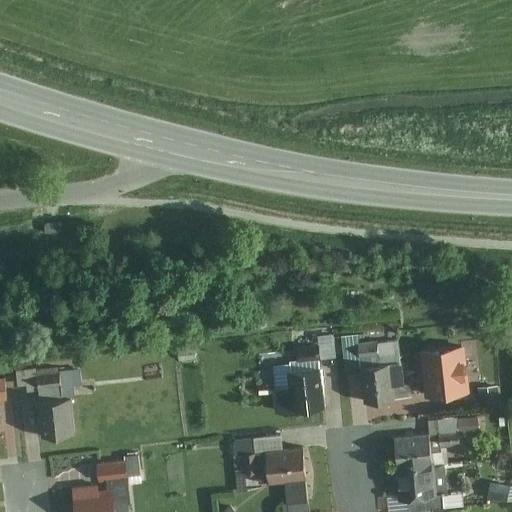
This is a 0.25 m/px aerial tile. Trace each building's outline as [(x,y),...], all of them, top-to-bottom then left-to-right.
[(318,359),(333,358),(332,336),(316,337),(318,359)] [(381,360),(379,346),(361,348),(362,362),(381,360)] [(462,346),(425,350),(429,394),(467,390),(462,346)] [(394,402),(390,366),(363,368),(367,405),(394,402)] [(55,371),(18,374),(20,394),(57,391),(55,371)] [(326,409),(322,371),(288,375),(292,413),(326,409)] [(74,435),(70,402),(40,405),(43,438),(74,435)] [(429,433),(395,436),(401,498),(408,497),(435,495),(435,494),(442,493),(443,494),(447,494),(444,466),(433,467),(432,463),(431,452),(442,451),(442,447),(440,433),(429,434),(429,433)] [(308,503),(302,450),(280,453),(278,437),(240,441),(242,456),(264,453),(268,485),(283,484),(285,506),(308,503)] [(127,462),(96,465),(98,483),(129,480),(127,462)] [(507,486),(489,484),(486,500),(505,502),(507,486)] [(95,487),(73,489),(75,511),(115,511),(113,491),(96,492),(95,487)]
